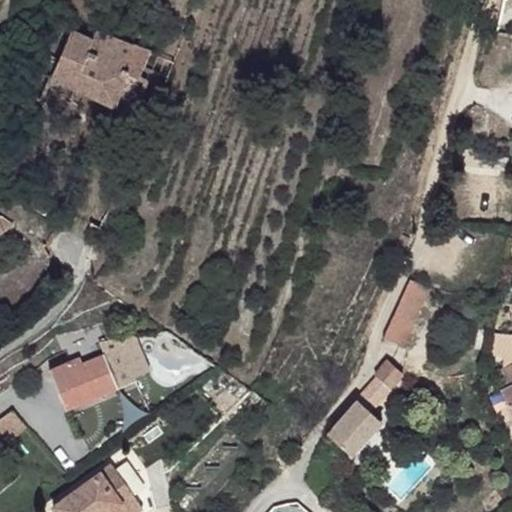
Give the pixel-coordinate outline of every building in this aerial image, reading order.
[(96,31),(78,24),(71,31),(61,60),(52,57),(44,75),(33,71),(24,94),(45,102),(53,83),(72,90),(96,31)] [(58,33),(34,24),(28,40),(36,42),(52,48),(58,33)] [(162,56),(96,31),(72,90),(134,113),(146,81),(140,78),(145,64),(158,69),(162,56)] [(50,200),(33,192),(28,205),(45,212),(50,200)] [(429,291),(411,282),(386,340),(404,347),(429,291)] [(122,328),(107,332),(126,362),(137,354),(122,328)] [(107,332),(89,338),(95,348),(67,364),(64,359),(42,372),(61,404),(79,393),(83,399),(130,370),(126,362),(107,332)] [(89,338),(85,332),(67,344),(68,349),(62,354),(64,359),(67,364),(95,348),(89,338)] [(390,363),(376,379),(378,381),(329,437),(353,458),(382,424),(372,413),(403,376),(390,363)] [(511,386),(500,394),(511,411),(502,417),(511,432),(511,386)] [(0,452),(26,436),(7,417),(0,421),(0,452)] [(143,511),(108,464),(52,506),(55,511),(143,511)]
